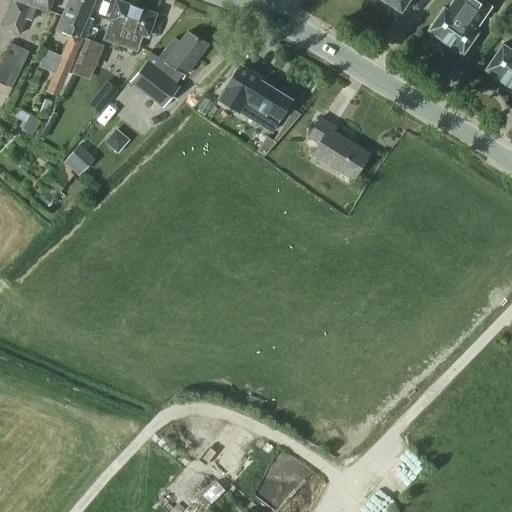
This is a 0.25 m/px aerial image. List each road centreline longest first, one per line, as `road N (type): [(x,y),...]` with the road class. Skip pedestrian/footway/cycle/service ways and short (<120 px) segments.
road 1 (track): [(75,511),(150,429),(181,409),(254,425),(347,479)]
road 2 (tertiary): [(511,161),(291,25),(227,0)]
